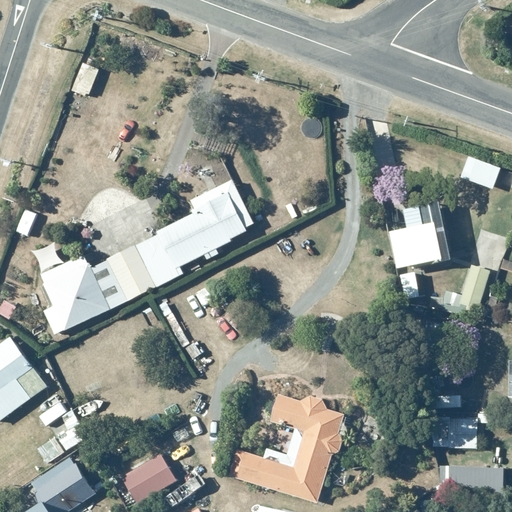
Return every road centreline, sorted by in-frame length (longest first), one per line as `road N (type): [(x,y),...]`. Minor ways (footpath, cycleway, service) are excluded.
road 1 (secondary): [(383,65),(200,0)]
road 2 (secondary): [(511,112),(383,65)]
